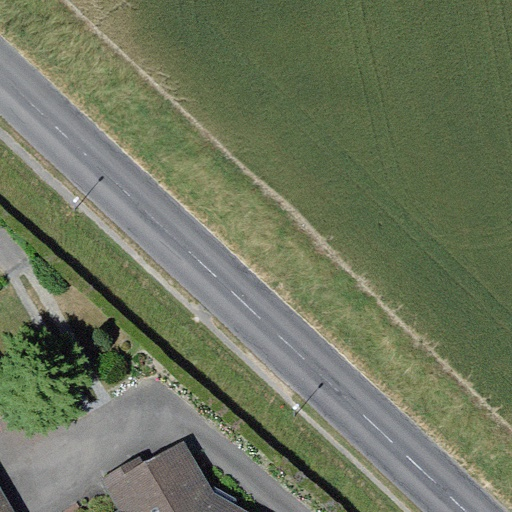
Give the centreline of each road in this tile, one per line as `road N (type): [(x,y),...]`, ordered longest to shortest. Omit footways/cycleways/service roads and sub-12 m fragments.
road 1 (tertiary): [(0,87),(460,511)]
road 2 (unknown): [(19,482),(142,416),(160,415),(185,425),(290,511)]
